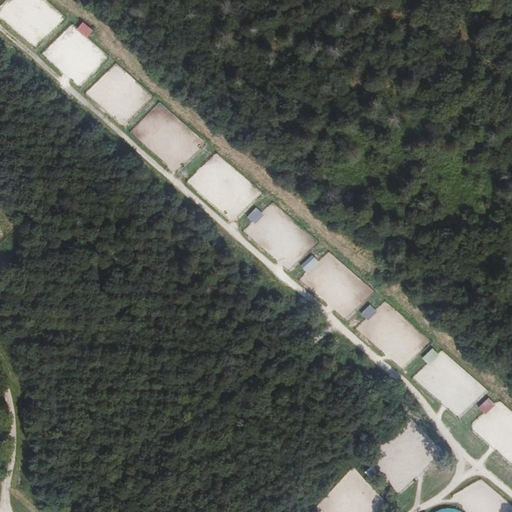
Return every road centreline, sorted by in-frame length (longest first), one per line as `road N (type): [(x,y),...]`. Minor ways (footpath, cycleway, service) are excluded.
road 1 (track): [(0,22),(151,166),(424,401),(454,448),(511,499)]
road 2 (track): [(335,324),(102,511)]
